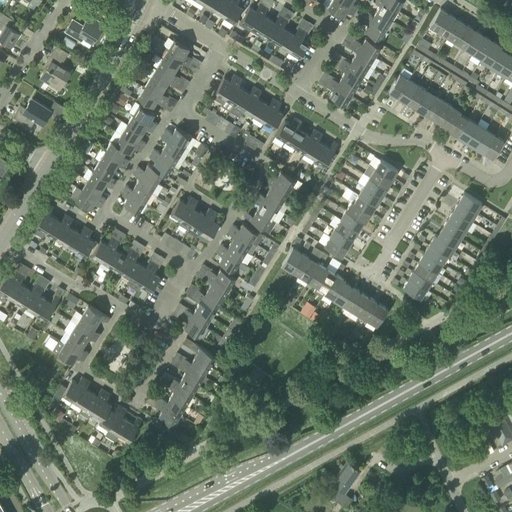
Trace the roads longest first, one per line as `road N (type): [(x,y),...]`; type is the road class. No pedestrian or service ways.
road 1 (primary): [(280,459),(511,332)]
road 2 (residential): [(119,306),(86,364),(135,402),(173,337),(153,324)]
road 3 (residential): [(444,154),(411,139),(368,138),(297,94)]
road 4 (tertiary): [(46,168),(122,41)]
road 5 (residential): [(372,275),(444,154)]
road 6 (tertiary): [(70,511),(0,390)]
road 7 (residential): [(119,306),(0,241)]
road 8 (residential): [(179,108),(135,158),(103,214)]
